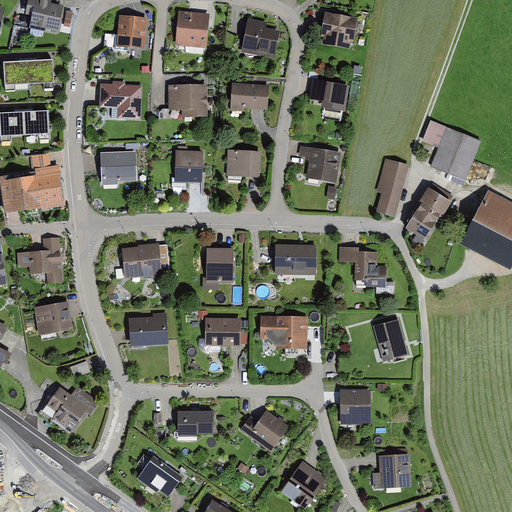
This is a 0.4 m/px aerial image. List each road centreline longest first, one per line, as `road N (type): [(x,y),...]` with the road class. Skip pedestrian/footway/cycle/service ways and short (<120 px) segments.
road 1 (residential): [(457,511),(427,423),(420,285),(399,240),(376,224),(275,220)]
road 2 (residential): [(361,511),(315,390),(128,392)]
road 3 (residential): [(275,220),(298,37),(281,8),(254,0)]
road 4 (track): [(391,229),(402,218),(417,145),(469,0)]
road 5 (residential): [(116,0),(92,15),(83,35),(74,125),(82,226)]
road 6 (residential): [(275,220),(82,226)]
road 7 (residential): [(82,226),(97,315),(128,392)]
